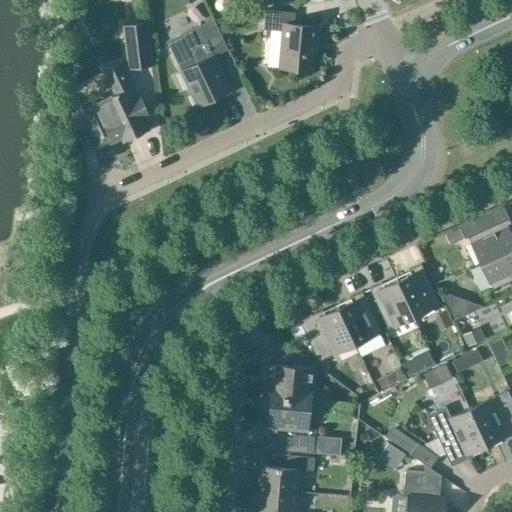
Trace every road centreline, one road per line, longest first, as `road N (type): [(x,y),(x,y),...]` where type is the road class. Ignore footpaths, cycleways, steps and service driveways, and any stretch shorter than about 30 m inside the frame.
road 1 (tertiary): [(117,511),(132,379),(163,321),(211,283),(406,188),(423,144),(408,94),(417,64)]
road 2 (residential): [(229,511),(246,311),(511,189)]
road 3 (residential): [(96,199),(325,93),(345,53),(381,29)]
